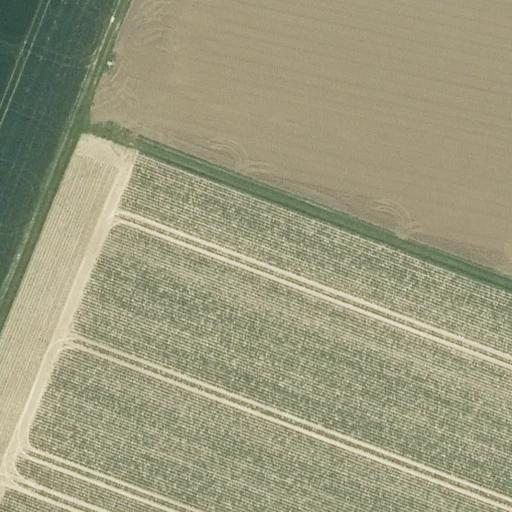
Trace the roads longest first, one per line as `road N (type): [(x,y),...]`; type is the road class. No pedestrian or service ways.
road 1 (track): [(77,122),(511,283)]
road 2 (track): [(125,0),(0,316)]
